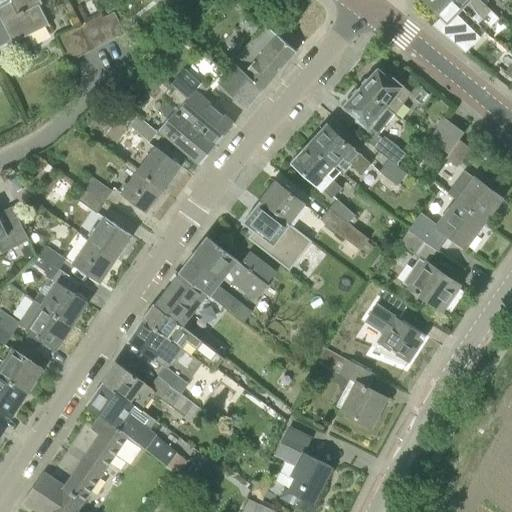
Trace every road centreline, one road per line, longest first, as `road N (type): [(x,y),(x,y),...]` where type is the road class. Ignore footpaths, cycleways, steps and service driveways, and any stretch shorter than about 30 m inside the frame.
road 1 (residential): [(370,8),(172,238),(0,498)]
road 2 (secondary): [(376,511),(433,400),(511,282)]
road 3 (tertiary): [(511,124),(370,8)]
road 4 (residential): [(0,159),(88,92),(114,61)]
